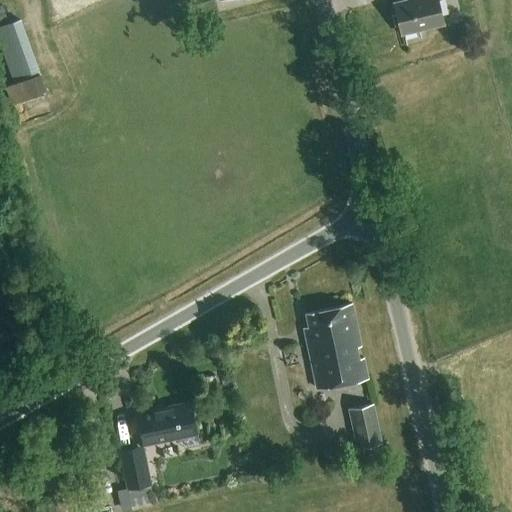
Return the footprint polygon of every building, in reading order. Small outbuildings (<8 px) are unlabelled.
[(437,0),(413,0),(394,5),(401,35),(443,25),(437,0)] [(9,101),(45,90),(23,17),(0,24),(0,40),(13,82),(4,84),(9,101)] [(368,378),(364,358),(360,359),(357,348),(361,347),(352,304),(305,314),(308,327),(302,329),(315,389),(368,378)] [(135,411),(142,444),(142,445),(196,433),(190,404),(150,412),(149,408),(135,411)] [(372,405),(346,411),(355,451),(381,445),(372,405)] [(141,445),(118,451),(126,491),(149,485),(141,445)] [(151,504),(148,487),(126,492),(130,508),(151,504)] [(58,511),(54,495),(32,500),(34,511),(35,511),(47,509),(47,511),(58,511)]
